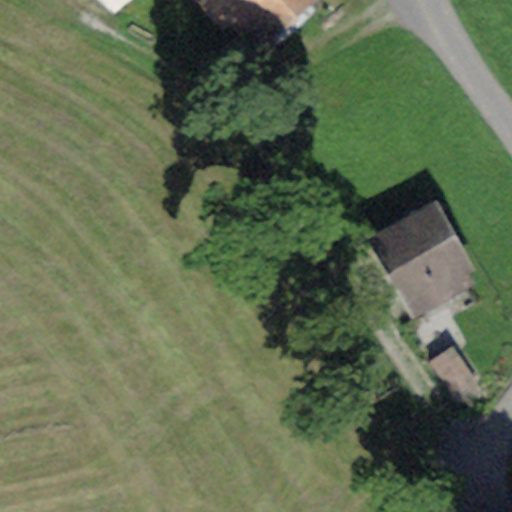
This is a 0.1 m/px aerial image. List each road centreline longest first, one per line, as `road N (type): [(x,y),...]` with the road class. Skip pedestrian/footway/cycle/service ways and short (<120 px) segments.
road 1 (track): [(422,0),(264,99),(180,62)]
road 2 (unclassified): [(511,139),(473,86),(429,0)]
road 3 (track): [(180,62),(35,0)]
road 4 (unclassified): [(421,511),(511,408)]
